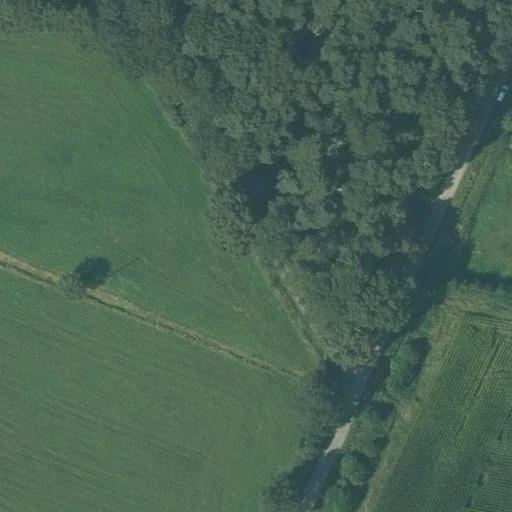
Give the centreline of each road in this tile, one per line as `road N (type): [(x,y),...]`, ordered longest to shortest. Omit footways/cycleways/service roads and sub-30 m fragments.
road 1 (unclassified): [(295,511),(355,381),(138,0)]
road 2 (track): [(355,381),(487,131),(511,66)]
